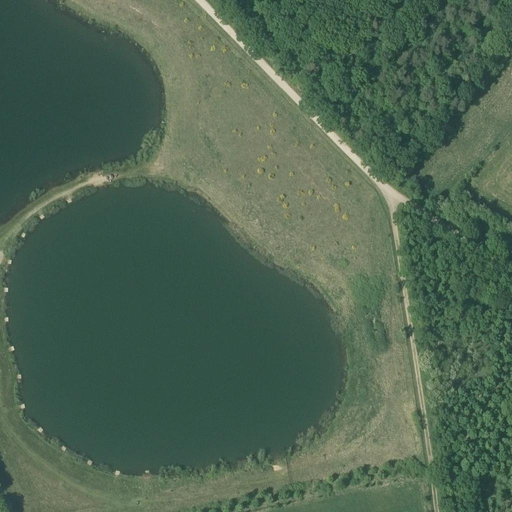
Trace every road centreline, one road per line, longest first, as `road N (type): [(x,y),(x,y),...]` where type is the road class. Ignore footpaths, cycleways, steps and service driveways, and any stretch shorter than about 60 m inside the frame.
road 1 (track): [(511,271),(394,198),(199,0)]
road 2 (track): [(394,198),(438,511)]
